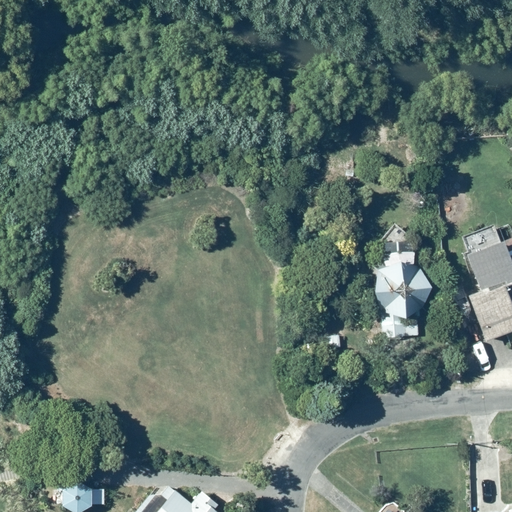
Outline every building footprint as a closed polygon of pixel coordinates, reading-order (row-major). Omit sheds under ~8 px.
[(392,201),(375,201),(375,219),(392,219),(392,201)] [(511,329),(511,235),(509,237),(504,221),(465,234),(483,287),(473,290),(488,337),(511,329)] [(433,268),(420,268),(420,236),(380,235),(378,334),(418,334),(419,306),(432,306),(433,268)] [(97,486),(82,474),(65,483),(65,509),(70,511),(85,511),(96,507),(97,486)] [(215,511),(224,502),(204,486),(193,500),(172,482),(157,485),(137,509),(136,511),(215,511)]
